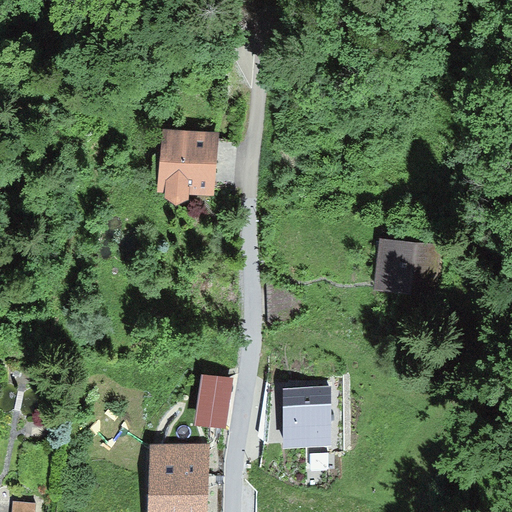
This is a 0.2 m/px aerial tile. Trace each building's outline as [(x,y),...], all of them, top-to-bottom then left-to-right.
[(220,131),(163,126),(158,187),(166,188),(166,193),(175,200),(189,195),(190,191),(214,193),(220,131)] [(440,243),(381,236),(375,284),(375,287),(433,295),(440,243)] [(290,285),(266,278),(267,321),(291,321),(290,285)] [(235,418),(239,366),(206,363),(201,415),(235,418)] [(292,374),(291,436),(340,437),(341,375),(292,374)] [(289,378),(274,378),(274,434),(288,434),(289,378)] [(156,433),(153,511),(214,511),(216,435),(156,433)]
